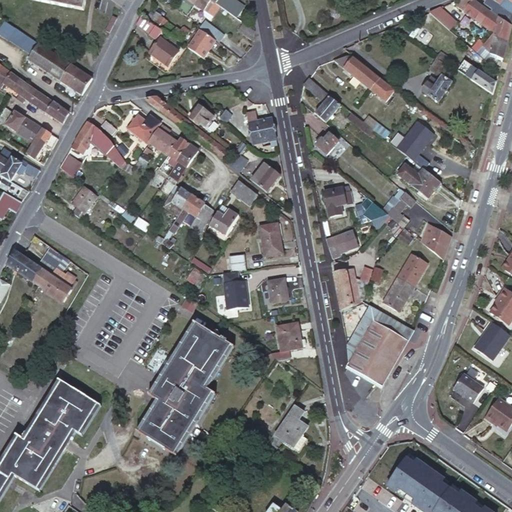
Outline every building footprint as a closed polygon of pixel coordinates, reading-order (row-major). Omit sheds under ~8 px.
[(26,0),(85,11),(87,0),(26,0)] [(147,0),(139,15),(142,17),(151,23),(155,17),(150,14),(156,5),(148,0),(147,0)] [(197,0),(194,5),(204,11),(204,10),(211,1),(217,5),(220,0),(197,0)] [(219,7),(237,20),(241,14),(225,2),(220,0),(217,5),(219,7)] [(498,17),(492,13),(472,0),(462,0),(457,8),(494,33),(497,35),(500,37),(508,42),(508,40),(511,26),(511,0),(487,0),(485,5),(500,15),(498,17)] [(217,5),(211,1),(204,10),(213,16),(219,7),(217,5)] [(436,10),(429,13),(449,31),(456,23),(440,8),(436,10)] [(213,16),(204,10),(204,11),(204,16),(210,20),(213,16)] [(155,17),(151,23),(155,25),(156,26),(160,20),(162,17),(157,14),(155,17)] [(151,23),(142,17),(138,26),(151,35),(148,39),(155,43),(163,31),(156,26),(155,25),(151,23)] [(5,21),(1,18),(0,19),(0,38),(8,43),(17,29),(14,27),(5,21)] [(107,32),(111,34),(119,20),(116,18),(107,32)] [(156,26),(163,31),(167,25),(160,20),(156,26)] [(205,21),(200,28),(220,43),(225,35),(205,21)] [(254,32),(242,23),(239,26),(241,28),(240,31),(250,38),(254,32)] [(468,34),(456,23),(449,31),(450,31),(462,42),(468,34)] [(163,31),(170,36),(174,30),(167,25),(163,31)] [(174,30),(170,36),(171,36),(178,41),(181,43),(185,38),(191,32),(185,28),(181,32),(175,28),(174,30)] [(21,31),(19,30),(12,40),(33,55),(40,44),(38,42),(33,40),(21,31)] [(216,42),(201,32),(189,49),(205,59),(216,42)] [(492,46),(500,37),(497,35),(494,33),(490,37),(487,42),(492,46)] [(487,42),(490,37),(485,34),(483,34),(479,39),(480,41),(484,44),(487,42)] [(508,42),(500,37),(492,46),(491,55),(503,60),(504,55),(508,42)] [(160,38),(150,53),(170,66),(180,51),(160,38)] [(483,46),(482,48),(491,55),(492,46),(487,42),(484,44),(483,46)] [(94,79),(87,74),(75,67),(60,57),(43,46),(41,45),(30,61),(62,82),(83,96),(86,92),(94,79)] [(482,48),(476,55),(478,57),(485,63),(491,55),(482,48)] [(440,53),(437,58),(443,62),(450,66),(453,62),(440,53)] [(378,77),(351,56),(334,61),(372,91),(381,79),(378,77)] [(443,62),(437,58),(429,70),(441,78),(450,66),(443,62)] [(453,62),(450,66),(459,73),(462,68),(453,62)] [(487,91),(493,95),(495,87),(496,85),(465,64),(462,68),(459,73),(462,75),(487,91)] [(0,67),(0,75),(1,76),(8,81),(11,76),(0,67)] [(8,81),(1,76),(0,77),(0,87),(2,89),(5,85),(20,95),(25,99),(26,99),(29,101),(30,103),(37,93),(28,87),(11,76),(8,81)] [(444,76),(438,84),(430,95),(430,96),(440,104),(455,83),(444,76)] [(310,79),(303,86),(325,103),(331,96),(310,79)] [(396,91),(387,84),(381,79),(372,91),(387,103),(396,91)] [(430,95),(438,84),(435,81),(432,84),(430,83),(424,91),(430,95)] [(38,94),(43,97),(44,98),(52,103),(57,106),(71,116),(71,115),(74,110),(42,87),(38,94)] [(44,98),(43,97),(38,94),(37,93),(30,103),(42,111),(45,113),(52,103),(44,98)] [(325,103),(315,115),(326,124),(342,104),(333,97),(331,96),(325,103)] [(153,99),(146,100),(162,113),(167,117),(172,110),(157,99),(153,99)] [(225,101),(213,108),(217,115),(229,108),(225,101)] [(65,125),(71,116),(57,106),(52,103),(45,113),(55,119),(64,126),(65,125)] [(200,108),(190,121),(200,128),(202,126),(207,130),(216,120),(209,115),(200,108)] [(16,116),(5,109),(1,115),(2,115),(11,122),(16,116)] [(172,110),(167,117),(173,122),(178,115),(172,110)] [(226,111),(220,119),(225,123),(232,115),(226,111)] [(275,135),(273,120),(258,122),(256,113),(247,114),(252,146),(271,143),(277,142),(275,135)] [(354,114),(353,113),(349,119),(367,134),(371,128),(369,126),(354,114)] [(17,114),(16,116),(11,122),(7,127),(17,133),(20,129),(26,120),(17,114)] [(11,122),(2,115),(0,118),(0,121),(7,127),(11,122)] [(191,135),(227,163),(231,156),(205,136),(180,117),(178,115),(173,122),(191,135)] [(140,117),(131,130),(149,144),(158,131),(162,125),(155,120),(152,117),(148,123),(140,117)] [(33,125),(26,120),(20,129),(17,133),(34,145),(36,143),(38,140),(37,140),(43,131),(33,125)] [(397,149),(406,156),(409,159),(413,162),(434,135),(418,122),(397,149)] [(100,130),(89,123),(86,127),(83,132),(79,138),(74,147),(77,149),(87,155),(97,140),(102,131),(100,130)] [(106,123),(102,128),(113,137),(117,131),(106,123)] [(375,131),(383,137),(386,140),(391,134),(379,125),(375,131)] [(166,128),(164,126),(160,132),(168,137),(171,132),(166,128)] [(371,128),(367,134),(374,139),(376,137),(372,134),(375,131),(371,128)] [(54,148),(58,141),(50,136),(43,131),(37,140),(38,140),(39,141),(46,145),(48,147),(53,150),(54,148)] [(109,138),(102,131),(97,140),(107,149),(108,150),(111,153),(115,157),(122,163),(119,167),(121,169),(126,162),(117,148),(113,143),(109,138)] [(169,156),(178,144),(168,137),(160,132),(156,137),(152,144),(169,156)] [(323,141),(316,149),(328,158),(338,145),(328,137),(324,141),(323,141)] [(38,157),(46,145),(39,141),(38,140),(36,143),(34,145),(27,155),(31,158),(36,160),(38,157)] [(181,140),(178,144),(169,156),(171,158),(178,163),(190,146),(181,140)] [(200,153),(190,146),(178,163),(183,166),(188,170),(191,165),(200,153)] [(259,154),(249,146),(245,151),(247,153),(255,159),(259,154)] [(155,153),(148,148),(145,154),(140,161),(138,163),(146,169),(151,162),(149,161),(155,153)] [(10,159),(13,155),(4,150),(0,156),(0,158),(11,166),(13,162),(10,159)] [(60,169),(61,170),(74,179),(84,165),(68,155),(60,169)] [(11,166),(0,158),(0,171),(5,175),(11,166)] [(167,164),(174,169),(175,167),(178,163),(171,158),(167,164)] [(233,159),(228,166),(235,172),(239,175),(246,166),(238,160),(237,162),(233,159)] [(13,162),(11,166),(5,175),(3,178),(12,183),(22,167),(13,162)] [(135,169),(126,162),(121,169),(131,175),(135,169)] [(175,167),(174,169),(179,172),(183,166),(178,163),(175,167)] [(413,185),(421,175),(407,164),(399,174),(413,185)] [(39,176),(41,172),(37,170),(34,168),(29,165),(25,170),(38,178),(39,176)] [(272,171),(268,168),(264,165),(252,181),(268,193),(280,177),(272,171)] [(426,169),(425,171),(428,174),(441,184),(442,183),(426,169)] [(425,171),(421,175),(413,185),(429,198),(441,184),(428,174),(425,171)] [(152,186),(161,192),(168,181),(159,175),(152,186)] [(0,176),(0,191),(5,194),(8,190),(12,183),(3,178),(0,176)] [(168,181),(161,192),(169,197),(176,186),(171,183),(168,181)] [(239,182),(232,194),(249,207),(258,197),(252,192),(239,182)] [(19,187),(12,183),(8,190),(18,196),(22,189),(19,187)] [(380,210),(391,215),(407,195),(399,189),(394,196),(393,195),(389,201),(388,200),(380,210)] [(344,191),(324,194),(328,211),(329,219),(342,217),(340,209),(347,207),(352,206),(350,195),(348,195),(347,190),(344,191)] [(78,208),(86,213),(97,198),(87,191),(76,206),(78,208)] [(179,219),(185,209),(193,197),(183,191),(180,195),(177,200),(173,197),(165,209),(179,219)] [(407,195),(391,215),(400,223),(405,217),(402,214),(408,205),(412,208),(418,201),(415,199),(408,193),(407,195)] [(5,194),(0,202),(0,220),(2,222),(8,210),(16,215),(22,204),(5,194)] [(208,223),(211,226),(219,213),(193,197),(185,209),(190,212),(198,218),(191,229),(200,235),(208,223)] [(374,222),(389,217),(384,213),(380,210),(370,202),(362,212),(373,223),(374,222)] [(230,212),(223,207),(219,213),(225,218),(230,212)] [(73,214),(82,220),(86,213),(78,208),(73,214)] [(182,224),(190,212),(185,209),(179,219),(175,225),(180,228),(182,224)] [(240,219),(230,212),(225,218),(219,213),(211,226),(227,237),(240,219)] [(373,223),(366,225),(368,231),(376,228),(374,222),(373,223)] [(438,256),(443,261),(445,257),(449,248),(453,237),(424,224),(414,237),(415,238),(423,245),(438,256)] [(164,240),(161,244),(164,246),(168,240),(170,242),(173,238),(180,228),(175,225),(172,229),(164,240)] [(278,225),(261,228),(266,258),(283,255),(278,225)] [(414,237),(408,232),(406,235),(413,241),(415,238),(414,237)] [(352,233),(326,241),(334,263),(341,261),(339,255),(358,249),(352,233)] [(413,241),(406,235),(401,241),(409,247),(413,241)] [(168,240),(164,246),(170,250),(174,244),(170,242),(168,240)] [(61,266),(64,262),(66,258),(63,256),(57,251),(51,259),(61,266)] [(11,259),(7,266),(30,282),(32,284),(42,270),(15,252),(11,259)] [(511,254),(502,269),(511,276),(511,254)] [(412,255),(398,279),(409,286),(413,288),(427,265),(412,255)] [(229,258),(230,274),(240,273),(246,272),(244,256),(229,258)] [(340,312),(363,303),(373,269),(365,267),(361,284),(357,285),(354,270),(332,274),(333,278),(336,293),(340,312)] [(52,298),(63,306),(72,292),(70,290),(67,288),(61,284),(53,278),(45,273),(42,270),(32,284),(38,288),(52,298)] [(195,270),(188,280),(200,288),(206,278),(195,270)] [(375,270),(373,281),(380,282),(382,271),(375,270)] [(56,272),(53,278),(61,284),(67,288),(71,283),(65,279),(56,272)] [(238,274),(224,275),(226,285),(225,285),(227,310),(249,308),(246,283),(239,284),(238,274)] [(65,279),(71,283),(67,288),(70,290),(76,281),(68,276),(65,279)] [(409,286),(398,279),(383,304),(398,313),(413,288),(409,286)] [(286,280),(269,283),(273,306),(289,303),(286,280)] [(511,294),(505,289),(498,299),(499,300),(497,303),(490,313),(501,321),(507,326),(511,319),(511,294)] [(189,299),(183,307),(193,314),(199,305),(189,299)] [(22,306),(29,311),(33,304),(31,303),(26,300),(22,306)] [(388,316),(370,307),(346,349),(347,351),(350,368),(380,385),(384,380),(388,375),(389,374),(396,360),(406,342),(412,329),(388,316)] [(278,328),(282,352),(289,351),(303,349),(303,347),(306,346),(305,340),(302,341),(299,324),(278,328)] [(497,328),(491,324),(483,336),(484,336),(481,340),(480,339),(473,349),(478,353),(491,362),(509,336),(497,328)] [(231,347),(198,326),(172,366),(165,376),(152,397),(160,402),(140,434),(173,455),(212,394),(205,389),(231,347)] [(273,359),(276,361),(278,362),(290,360),(289,351),(282,352),(268,355),(273,359)] [(462,376),(451,391),(471,405),(482,390),(462,376)] [(0,496),(11,479),(34,493),(71,435),(78,439),(97,408),(59,384),(47,403),(20,446),(15,442),(0,466),(0,496)] [(511,422),(511,410),(497,401),(484,420),(490,425),(491,424),(496,427),(505,433),(511,422)] [(295,407),(275,436),(292,448),(301,435),(302,436),(308,427),(298,421),(304,413),(295,407)] [(212,438),(202,432),(197,440),(207,446),(212,438)] [(212,496),(206,508),(214,511),(229,511),(232,506),(212,496)] [(273,503),(266,511),(293,511),(285,506),(282,509),(273,503)]
